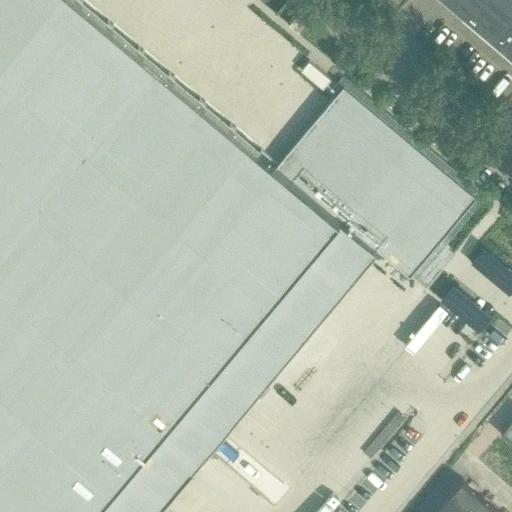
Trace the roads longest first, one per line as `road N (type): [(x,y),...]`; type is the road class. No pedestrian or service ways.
road 1 (unclassified): [(511,167),(313,0)]
road 2 (unclassified): [(511,351),(376,511)]
